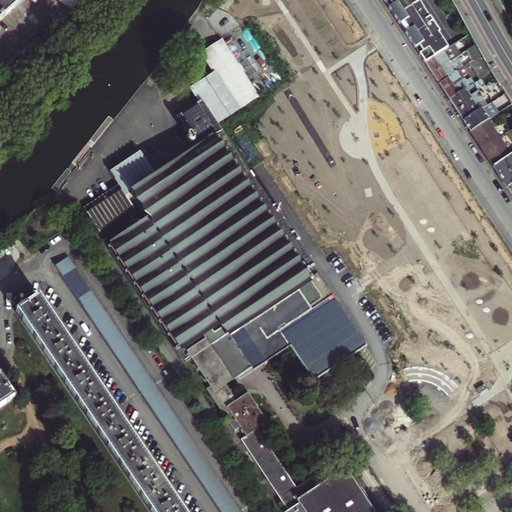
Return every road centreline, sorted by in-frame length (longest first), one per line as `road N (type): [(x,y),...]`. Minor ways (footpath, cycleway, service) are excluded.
road 1 (residential): [(249,511),(77,252),(60,242),(40,260)]
road 2 (residential): [(40,260),(211,511)]
road 3 (residential): [(511,226),(362,0)]
road 4 (residential): [(0,131),(105,0)]
